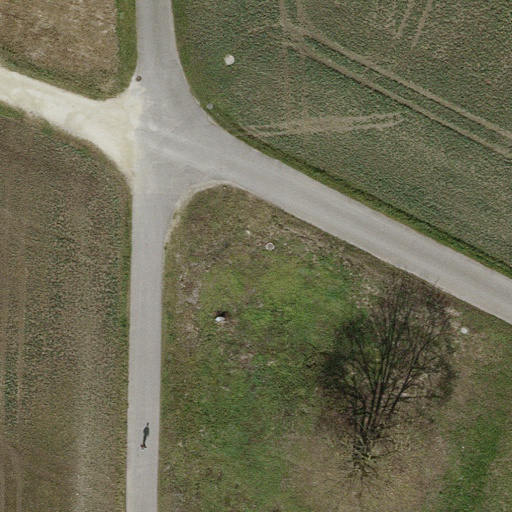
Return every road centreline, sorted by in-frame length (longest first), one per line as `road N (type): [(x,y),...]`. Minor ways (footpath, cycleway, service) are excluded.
road 1 (track): [(144,511),(154,140),(0,85)]
road 2 (track): [(511,303),(237,165),(154,140),(149,0)]
